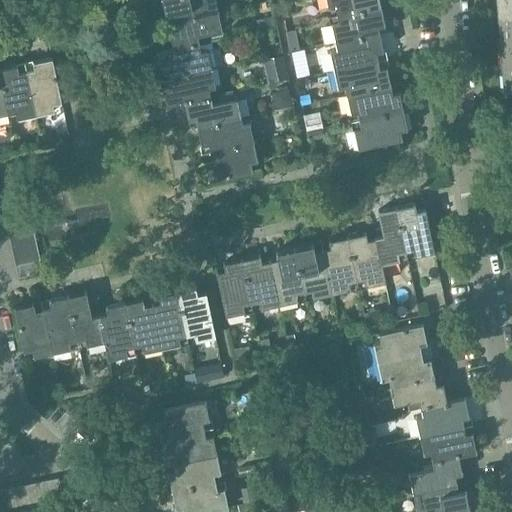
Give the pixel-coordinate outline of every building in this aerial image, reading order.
[(173,13),(175,21),(218,11),(215,0),(162,0),(166,14),(173,13)] [(335,6),(337,14),(380,5),(379,0),(326,0),(328,8),(335,6)] [(511,0),(496,0),(498,15),(511,13),(511,0)] [(331,23),(335,42),(379,33),(377,25),(384,23),(380,5),(337,14),(338,22),(331,23)] [(169,30),(173,48),(173,49),(212,40),(223,38),(222,30),(218,11),(175,21),(176,29),(169,30)] [(511,13),(498,15),(500,40),(511,38),(511,13)] [(330,51),(334,70),(378,60),(376,53),(383,51),(379,33),(335,42),(337,50),(330,51)] [(511,38),(500,40),(502,65),(511,63),(511,38)] [(168,78),(212,68),(224,66),(220,47),(214,48),(212,40),(173,49),(173,48),(155,52),(159,71),(166,70),(168,78)] [(34,69),(26,71),(36,114),(54,110),(53,103),(61,101),(52,58),(33,62),(34,69)] [(345,87),(347,95),(390,85),(386,67),(379,68),(378,60),(334,70),(338,89),(345,87)] [(511,63),(502,65),(504,89),(511,88),(511,63)] [(17,65),(0,68),(0,76),(8,113),(16,111),(17,118),(36,114),(26,71),(18,72),(17,65)] [(167,107),(185,103),(184,101),(210,95),(209,88),(216,87),(212,68),(168,78),(170,85),(163,87),(167,107)] [(358,112),(359,120),(403,110),(399,92),(392,93),(390,85),(347,95),(351,113),(358,112)] [(196,119),(197,126),(241,117),(237,99),(213,104),(211,95),(210,95),(184,101),(185,103),(189,120),(196,119)] [(403,110),(359,120),(361,128),(354,129),(358,148),(402,139),(400,130),(407,129),(403,110)] [(208,143),(210,151),(254,142),(250,123),(243,125),(241,117),(197,126),(201,145),(208,143)] [(254,142),(210,151),(212,159),(205,161),(209,180),(252,171),(251,162),(258,160),(254,142)] [(2,207),(5,218),(30,213),(27,201),(2,207)] [(415,203),(396,207),(405,250),(413,249),(415,256),(434,252),(425,208),(416,210),(415,203)] [(374,237),(374,238),(380,263),(381,263),(399,259),(398,252),(405,250),(396,207),(378,211),(383,235),(374,237)] [(5,218),(8,230),(32,225),(30,213),(5,218)] [(8,230),(10,242),(35,237),(32,225),(8,230)] [(366,232),(347,236),(357,280),(364,278),(366,285),(385,281),(381,263),(380,263),(374,238),(367,239),(366,232)] [(330,247),(322,249),(332,293),(350,289),(349,282),(357,280),(347,236),(329,240),(330,247)] [(10,242),(13,254),(38,248),(35,237),(10,242)] [(313,244),(295,247),(304,291),(312,290),(313,297),(332,293),(322,249),(314,251),(313,244)] [(277,259),(270,260),(279,304),(297,300),(296,293),(304,291),(295,247),(276,251),(277,259)] [(13,254),(16,266),(40,260),(38,248),(13,254)] [(260,255),(242,259),(251,302),(259,301),(260,308),(279,304),(270,260),(262,262),(260,255)] [(251,302),(242,259),(223,263),(225,270),(216,272),(225,315),(245,311),(243,304),(251,302)] [(40,260),(16,266),(18,278),(43,272),(40,260)] [(196,287),(177,291),(186,335),(194,333),(196,340),(215,336),(206,292),(197,294),(196,287)] [(160,302),(152,304),(162,348),(180,343),(179,336),(186,335),(177,291),(159,295),(160,302)] [(86,345),(104,341),(106,341),(100,315),(100,314),(91,316),(86,292),(68,296),(77,340),(85,338),(86,345)] [(69,341),(77,340),(68,296),(49,300),(51,307),(43,309),(52,352),(71,348),(69,341)] [(143,299),(124,303),(134,346),(142,344),(143,352),(162,348),(152,304),(144,306),(143,299)] [(34,356),(52,352),(43,309),(35,310),(33,303),(14,307),(23,351),(32,349),(34,356)] [(106,341),(104,341),(108,359),(127,355),(126,348),(134,346),(124,303),(106,307),(107,314),(100,315),(106,341)] [(374,343),(378,361),(421,352),(419,344),(426,343),(422,323),(379,333),(381,341),(374,343)] [(389,378),(390,386),(434,377),(430,358),(423,360),(421,352),(378,361),(382,380),(389,378)] [(420,408),(421,408),(447,403),(446,401),(443,383),(435,385),(434,377),(390,386),(394,405),(419,400),(420,408)] [(415,417),(419,435),(463,426),(462,418),(469,417),(464,397),(446,401),(447,403),(421,408),(423,415),(415,417)] [(157,419),(160,438),(205,428),(203,420),(210,419),(206,399),(162,409),(164,418),(157,419)] [(431,452),(432,459),(458,454),(458,456),(476,452),(472,432),(465,434),(463,426),(419,435),(423,454),(431,452)] [(172,455),(173,463),(218,453),(214,435),(207,436),(205,428),(160,438),(164,456),(172,455)] [(168,472),(172,491),(216,481),(214,473),(222,472),(218,453),(173,463),(175,471),(168,472)] [(409,473),(413,492),(457,483),(455,475),(462,473),(458,456),(458,454),(432,459),(431,459),(433,468),(409,473)] [(47,480),(53,504),(64,502),(59,477),(47,480)] [(35,482),(41,507),(53,504),(47,480),(35,482)] [(183,508),(183,511),(196,511),(211,509),(211,511),(229,507),(225,488),(218,489),(216,481),(172,491),(176,509),(183,508)] [(23,485),(29,510),(41,507),(35,482),(23,485)] [(424,509),(424,511),(447,511),(469,507),(465,489),(458,490),(457,483),(413,492),(417,510),(424,509)] [(16,511),(17,511),(27,510),(29,510),(23,485),(12,487),(16,511)] [(16,511),(12,487),(0,489),(0,491),(4,511),(16,511)] [(358,511),(357,505),(350,507),(348,498),(305,507),(305,511),(358,511)]
